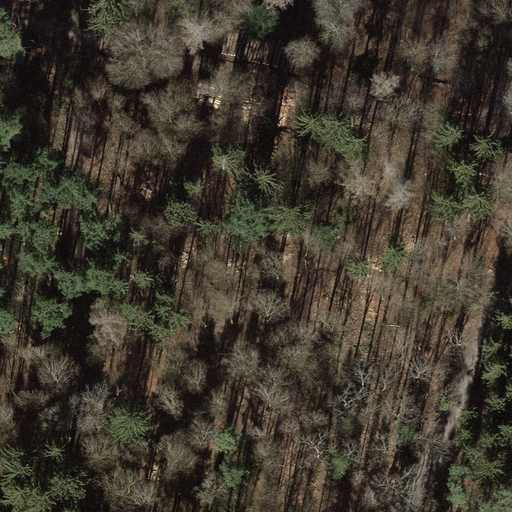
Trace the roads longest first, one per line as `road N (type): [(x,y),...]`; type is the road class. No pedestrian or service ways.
road 1 (track): [(0,12),(59,20),(511,138)]
road 2 (track): [(511,289),(482,333),(405,511)]
